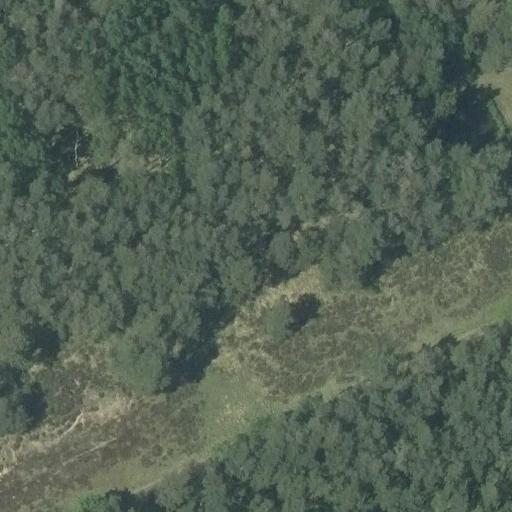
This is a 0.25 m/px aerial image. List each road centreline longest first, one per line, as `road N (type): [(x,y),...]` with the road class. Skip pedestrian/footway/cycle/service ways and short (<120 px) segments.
road 1 (track): [(511,318),(76,511)]
road 2 (track): [(290,0),(499,99),(511,117)]
